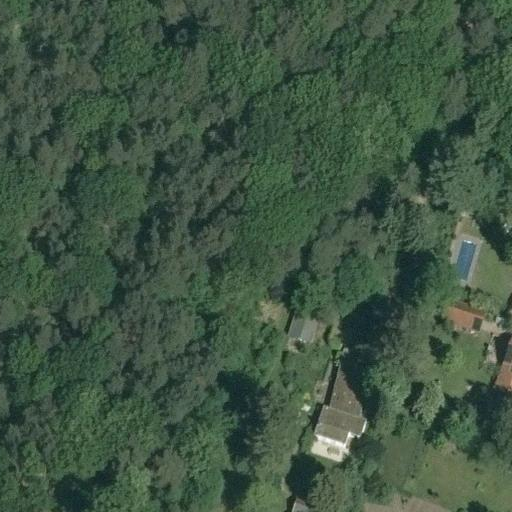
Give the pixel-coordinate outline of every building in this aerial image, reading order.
[(427,233),(434,214),(408,206),(402,225),(427,233)] [(438,323),(478,337),(485,315),(446,301),(438,323)] [(295,312),(287,340),(311,347),(318,319),(295,312)] [(511,340),(510,339),(492,393),(511,400),(511,340)] [(328,415),(323,413),(313,441),(344,452),(348,439),(360,444),(365,427),(359,425),(373,361),(343,355),(328,415)] [(291,511),(329,511),(295,501),(291,511)]
